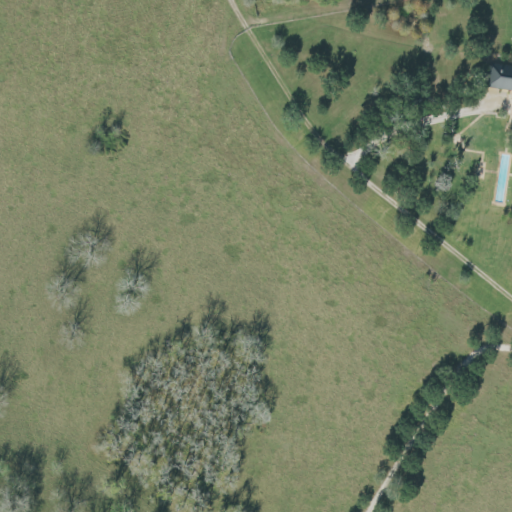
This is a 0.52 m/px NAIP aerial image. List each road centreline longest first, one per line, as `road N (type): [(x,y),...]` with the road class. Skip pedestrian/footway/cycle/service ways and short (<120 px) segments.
road 1 (residential): [(511,290),(433,240),(314,137),(232,0)]
road 2 (residential): [(511,351),(491,350),(381,511)]
road 3 (residential): [(511,101),(416,128),(350,168)]
